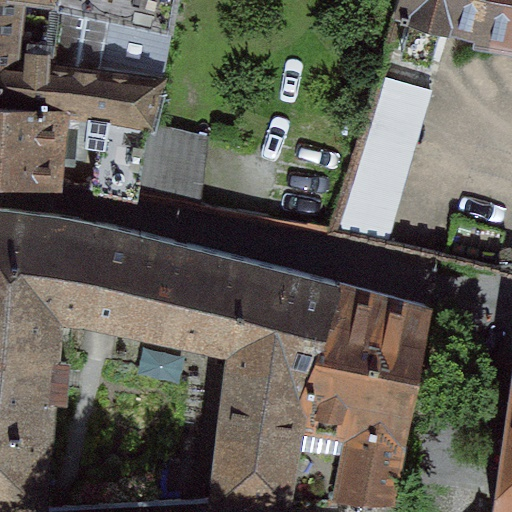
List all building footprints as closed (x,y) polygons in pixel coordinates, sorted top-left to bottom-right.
[(19,14),(20,0),(44,0),(178,24),(182,0),(0,0),(0,102),(64,113),(151,124),(156,125),(165,82),(61,69),(13,62),(19,14)] [(482,35),(492,0),(400,0),(397,12),(405,14),(403,22),(411,24),(413,16),(482,35)] [(511,40),(511,0),(492,0),(482,35),(511,40)] [(437,93),(389,79),(347,230),(394,243),(437,93)] [(64,113),(0,102),(0,176),(56,184),(61,138),(64,113)] [(151,124),(64,113),(61,138),(96,142),(89,191),(135,199),(137,191),(151,124)] [(156,125),(151,124),(137,191),(201,206),(210,138),(156,125)] [(148,334),(165,241),(116,232),(49,220),(0,210),(0,304),(77,319),(92,322),(148,334)] [(320,369),(334,282),(165,241),(148,334),(232,352),(320,369)] [(403,499),(436,308),(334,282),(320,369),(290,501),(403,499)] [(77,319),(0,304),(0,510),(48,511),(57,397),(68,397),(68,376),(69,364),(72,364),(77,319)] [(320,369),(232,352),(230,366),(210,503),(290,501),(320,369)] [(511,511),(511,397),(496,511),(511,511)]
